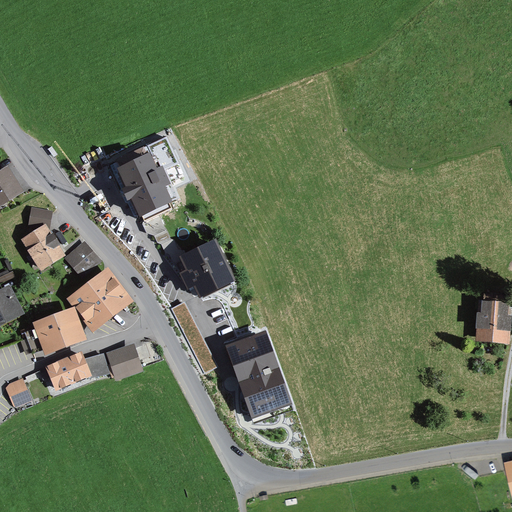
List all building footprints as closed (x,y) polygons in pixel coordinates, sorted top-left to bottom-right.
[(144,222),(145,221),(158,215),(171,209),(168,202),(176,198),(164,170),(178,164),(166,139),(117,162),(144,222)] [(52,147),(48,150),(54,157),(58,154),(52,147)] [(0,204),(19,192),(6,171),(1,174),(0,173),(0,204)] [(33,210),(31,224),(46,227),(49,213),(33,210)] [(162,224),(158,215),(145,221),(148,224),(145,229),(147,233),(154,236),(158,243),(161,244),(165,253),(169,254),(173,263),(177,264),(188,287),(195,284),(200,295),(231,281),(215,246),(186,259),(182,251),(178,250),(174,241),(170,240),(166,231),(162,230),(161,227),(162,224)] [(23,242),(39,268),(59,255),(49,239),(52,237),(46,228),(23,242)] [(68,259),(82,275),(97,262),(83,246),(68,259)] [(0,278),(0,285),(2,290),(18,283),(13,272),(0,278)] [(93,325),(125,301),(107,277),(98,283),(95,279),(81,290),(84,294),(75,301),(93,325)] [(0,295),(0,321),(18,313),(8,291),(0,295)] [(485,296),(481,339),(504,341),(507,298),(485,296)] [(79,335),(71,315),(25,333),(33,353),(79,335)] [(184,337),(192,352),(203,347),(195,331),(184,337)] [(110,366),(108,366),(112,377),(137,369),(131,350),(111,357),(112,361),(109,362),(110,366)] [(252,359),(262,385),(281,378),(272,352),(252,359)] [(88,376),(89,379),(109,374),(103,355),(89,360),(90,362),(85,365),(80,355),(48,368),(57,389),(88,376)] [(8,389),(15,406),(30,400),(22,381),(11,386),(8,389)] [(234,389),(218,395),(231,426),(247,420),(234,389)]
